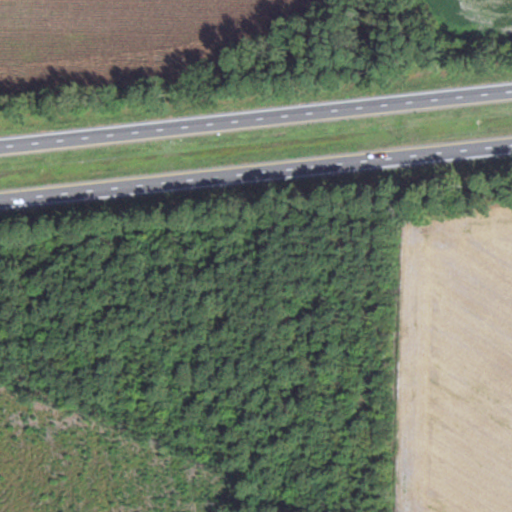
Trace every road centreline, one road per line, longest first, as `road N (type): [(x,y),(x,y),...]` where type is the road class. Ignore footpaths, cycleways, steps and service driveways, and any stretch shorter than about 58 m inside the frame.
road 1 (motorway): [(511,89),(0,145)]
road 2 (motorway): [(0,198),(511,143)]
